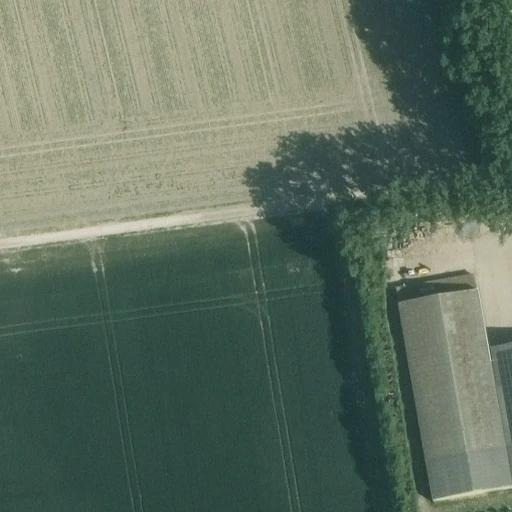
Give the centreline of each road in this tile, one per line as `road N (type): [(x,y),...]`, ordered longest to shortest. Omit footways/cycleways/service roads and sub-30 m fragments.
road 1 (track): [(0,243),(308,202)]
road 2 (unclassified): [(308,202),(511,178)]
road 3 (track): [(474,181),(430,0)]
